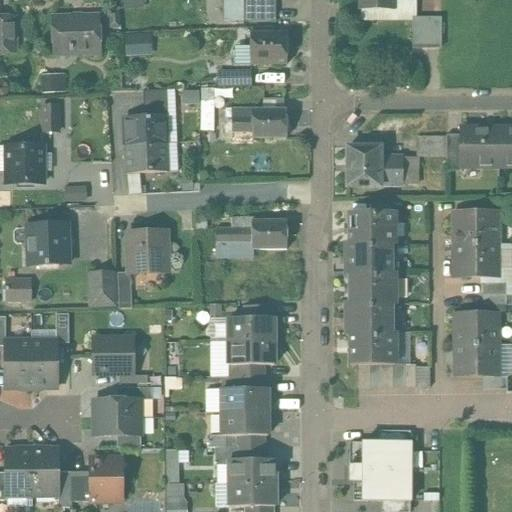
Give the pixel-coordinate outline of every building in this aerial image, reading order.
[(275,0),(243,0),(243,21),(276,21),(275,0)] [(415,0),(358,0),(359,11),(416,11),(415,0)] [(81,19),(54,20),(54,19),(53,19),(54,56),(100,54),(98,17),(81,18),(81,19)] [(15,18),(0,18),(0,54),(16,54),(15,18)] [(441,21),(414,22),(414,48),(441,48),(441,21)] [(127,56),(155,55),(154,33),(126,35),(127,56)] [(286,33),(250,34),(250,66),(286,66),(286,33)] [(251,73),(231,73),(231,82),(251,83),(251,73)] [(41,78),(42,95),(66,93),(65,76),(41,78)] [(202,90),(203,132),(214,131),(213,89),(202,90)] [(167,91),(143,92),(143,105),(167,104),(167,91)] [(167,104),(143,105),(144,118),(164,117),(164,118),(168,118),(167,104)] [(58,108),(42,108),(42,132),(59,132),(58,108)] [(58,108),(59,132),(70,132),(69,108),(58,108)] [(253,110),(232,110),(232,118),(232,124),(225,123),(225,133),(232,133),(252,133),(252,111),(253,111),(253,110)] [(253,111),(252,111),(252,133),(252,139),(286,138),(286,111),(253,111)] [(144,118),(124,119),(126,147),(165,145),(164,118),(164,117),(144,118)] [(499,130),(461,130),(461,136),(461,168),(462,168),(499,168),(499,130)] [(511,130),(499,130),(499,168),(511,168),(511,130)] [(443,136),(419,137),(420,156),(444,155),(443,136)] [(461,136),(446,136),(446,172),(462,172),(462,168),(461,168),(461,136)] [(165,145),(126,147),(127,175),(167,173),(165,145)] [(378,145),(345,145),(344,188),(378,188),(378,182),(378,157),(378,145)] [(42,148),(6,148),(6,185),(42,185),(42,172),(44,172),(45,170),(44,170),(44,158),(45,158),(44,156),(42,156),(42,148)] [(399,157),(378,157),(378,182),(399,182),(399,157)] [(64,193),(65,209),(88,208),(87,192),(64,193)] [(506,202),(482,202),(482,214),(498,214),(498,215),(506,215),(506,202)] [(395,214),(349,215),(349,245),(391,245),(395,245),(395,214)] [(498,215),(498,214),(482,214),(453,214),(453,246),(498,246),(498,215)] [(286,222),(253,222),(253,219),(231,219),(232,230),(216,230),(216,259),(253,258),(253,251),(287,251),(286,222)] [(67,225),(27,227),(29,268),(68,266),(67,225)] [(165,233),(127,234),(129,274),(129,275),(130,275),(167,273),(165,233)] [(349,245),(345,246),(345,275),(349,276),(377,275),(391,275),(391,245),(349,245)] [(498,246),(453,246),(453,279),(498,279),(498,246)] [(113,274),(89,275),(90,307),(114,306),(113,274)] [(129,274),(117,274),(118,310),(131,310),(130,275),(129,275),(129,274)] [(377,275),(349,276),(350,305),(391,305),(395,305),(395,275),(377,275)] [(30,282),(5,281),(6,302),(31,302),(30,282)] [(506,296),(482,297),(482,309),(506,309),(506,296)] [(391,335),(391,305),(350,305),(346,306),(346,335),(350,335),(391,335)] [(270,307),(246,307),(246,319),(270,319),(270,307)] [(498,314),(453,314),(454,347),(499,347),(498,314)] [(69,344),(68,315),(56,316),(56,344),(57,344),(57,345),(69,344)] [(246,319),(228,319),(228,343),(274,342),(274,319),(270,319),(246,319)] [(396,366),(396,335),(391,335),(350,335),(350,367),(358,367),(369,367),(381,366),(392,366),(396,366)] [(133,341),(93,341),(93,374),(133,373),(133,341)] [(274,366),(274,342),(228,343),(228,366),(262,366),(274,366)] [(31,388),(31,344),(6,344),(5,344),(5,347),(5,388),(31,388)] [(56,344),(31,344),(31,388),(57,388),(57,345),(57,344),(56,344)] [(499,347),(454,347),(454,379),(483,379),(484,379),(499,379),(499,347)] [(262,378),(262,366),(228,366),(228,379),(238,378),(262,378)] [(381,390),(381,366),(369,367),(369,390),(381,390)] [(392,390),(392,366),(381,366),(381,390),(392,390)] [(396,366),(392,366),(392,390),(404,389),(404,366),(396,366)] [(415,389),(415,366),(404,366),(404,389),(415,389)] [(369,367),(358,367),(358,390),(369,390),(369,367)] [(147,377),(119,377),(120,389),(140,389),(148,389),(147,377)] [(262,378),(238,378),(238,390),(262,390),(262,378)] [(499,379),(484,379),(483,379),(483,391),(507,391),(507,379),(499,379)] [(140,389),(140,401),(116,401),(93,402),(94,420),(140,419),(152,419),(152,401),(160,401),(159,389),(148,389),(140,389)] [(140,401),(140,389),(120,389),(116,389),(116,401),(140,401)] [(238,390),(222,390),(222,414),(268,413),(268,390),(238,390)] [(268,413),(222,414),(222,437),(263,437),(268,437),(268,413)] [(141,437),(140,419),(94,420),(94,437),(117,437),(141,437)] [(141,449),(141,437),(117,437),(117,449),(141,449)] [(263,437),(222,437),(211,437),(211,449),(215,449),(239,449),(263,449),(263,437)] [(410,444),(363,444),(362,483),(364,483),(364,503),(410,503),(410,444)] [(239,449),(215,449),(215,484),(229,484),(229,461),(239,461),(239,449)] [(263,449),(239,449),(239,461),(263,461),(263,449)] [(166,483),(179,484),(181,450),(167,450),(166,483)] [(32,496),(32,452),(6,452),(6,474),(6,496),(32,496)] [(58,472),(58,452),(32,452),(32,496),(58,496),(58,474),(58,472)] [(123,501),(122,461),(90,462),(90,473),(90,502),(91,502),(123,501)] [(239,461),(229,461),(229,484),(275,484),(275,461),(263,461),(239,461)] [(90,473),(70,474),(71,504),(91,503),(91,502),(90,502),(90,473)] [(71,504),(70,474),(58,474),(58,496),(58,510),(71,510),(71,504)] [(275,484),(229,484),(230,508),(247,508),(272,508),(276,508),(275,484)] [(165,511),(185,511),(186,498),(165,499),(165,511)]
